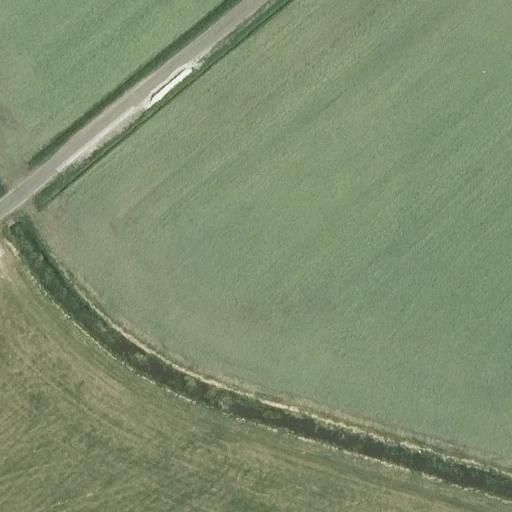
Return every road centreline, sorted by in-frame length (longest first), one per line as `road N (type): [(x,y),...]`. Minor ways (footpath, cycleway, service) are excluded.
road 1 (track): [(494,511),(214,423),(124,383),(51,319),(0,242)]
road 2 (unclassified): [(0,209),(255,0)]
